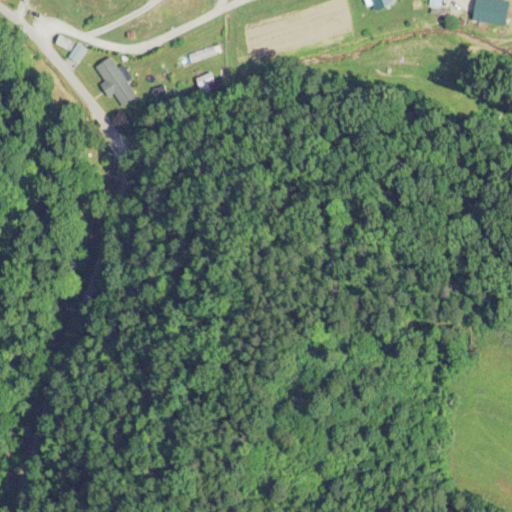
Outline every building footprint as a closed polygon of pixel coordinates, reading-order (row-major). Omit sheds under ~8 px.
[(393,0),(371,0),(374,10),(395,4),(393,0)] [(61,44),(67,47),(70,41),(64,38),(61,44)] [(76,60),(86,50),(81,44),(70,54),(76,60)] [(110,97),(115,93),(124,107),(140,96),(124,71),(122,72),(111,56),(96,66),(106,80),(101,83),(110,97)] [(216,84),(214,73),(198,77),(200,88),(216,84)]
